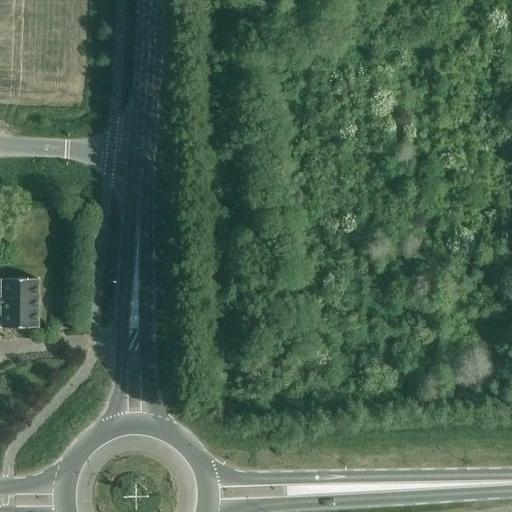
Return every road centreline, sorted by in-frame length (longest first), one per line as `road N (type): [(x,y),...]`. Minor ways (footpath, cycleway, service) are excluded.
road 1 (tertiary): [(133,343),(142,154)]
road 2 (primary): [(384,488),(204,480)]
road 3 (primary): [(216,511),(384,488)]
road 4 (tertiary): [(142,154),(150,0)]
road 5 (unclassified): [(0,145),(142,154)]
road 6 (primary): [(384,488),(511,483)]
